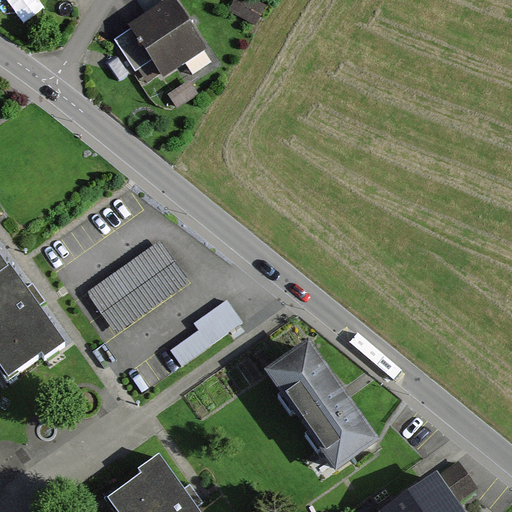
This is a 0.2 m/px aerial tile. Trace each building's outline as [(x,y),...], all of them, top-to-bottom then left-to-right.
[(263,8),(247,0),(233,0),(227,14),(253,27),(263,8)] [(165,86),(207,56),(184,23),(172,5),(118,43),(138,72),(150,64),(165,86)] [(189,83),(169,95),(178,109),(197,97),(189,83)] [(185,284),(158,245),(87,296),(114,334),(185,284)] [(62,349),(6,271),(0,275),(0,373),(6,382),(41,357),(44,362),(62,349)] [(240,325),(225,304),(192,327),(197,334),(169,354),(179,368),(240,325)] [(264,380),(335,478),(379,446),(309,348),(264,380)] [(266,355),(252,361),(259,379),(273,373),(266,355)] [(137,476),(141,481),(109,503),(115,511),(196,511),(159,461),(137,476)] [(458,465),(386,511),(459,511),(455,506),(476,492),(458,465)]
